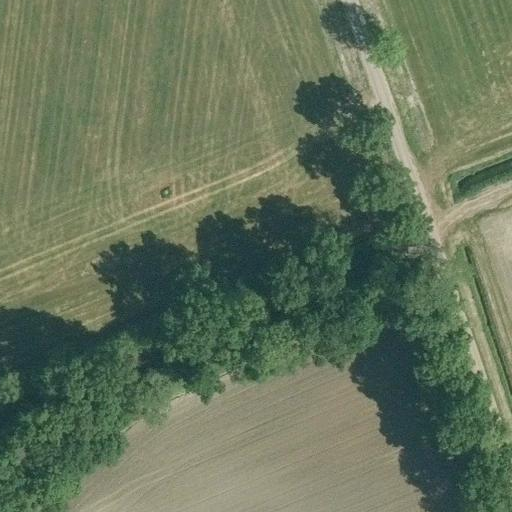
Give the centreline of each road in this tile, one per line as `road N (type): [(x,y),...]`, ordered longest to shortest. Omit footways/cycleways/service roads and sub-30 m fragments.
road 1 (track): [(0,421),(511,200)]
road 2 (unclassified): [(511,485),(345,0)]
